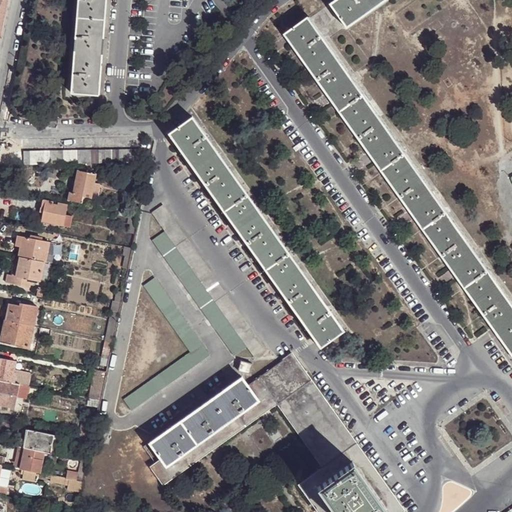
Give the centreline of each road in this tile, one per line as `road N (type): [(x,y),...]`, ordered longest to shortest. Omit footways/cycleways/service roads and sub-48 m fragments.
road 1 (residential): [(244,34),(427,306),(468,351)]
road 2 (residential): [(244,34),(159,129),(113,130)]
road 3 (residential): [(113,130),(121,0)]
